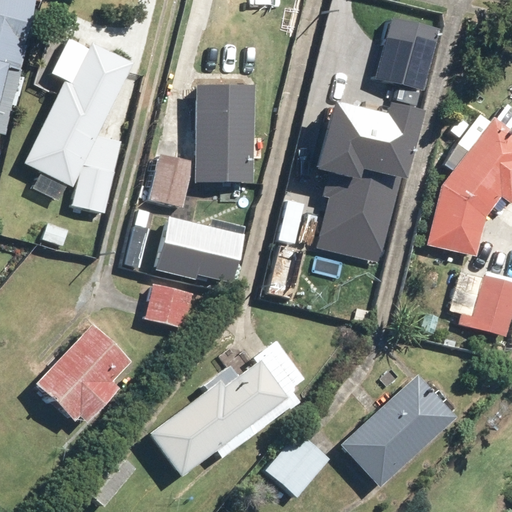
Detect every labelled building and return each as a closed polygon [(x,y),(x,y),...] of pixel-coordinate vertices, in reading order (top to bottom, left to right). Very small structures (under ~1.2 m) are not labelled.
[(0,0),(0,85),(5,65),(16,67),(21,37),(20,37),(28,0),(0,0)] [(389,18),(373,79),(424,92),(440,32),(389,18)] [(28,167),(67,186),(127,66),(88,46),(28,167)] [(196,87),(194,179),(249,180),(250,88),(196,87)] [(318,195),(328,198),(315,248),(344,256),(345,255),(376,262),(411,117),(375,108),(372,117),(324,106),(310,170),(324,173),(318,195)] [(484,215),(498,198),(508,205),(511,199),(511,137),(490,119),(441,180),(426,245),(474,256),(484,214),(484,215)] [(105,143),(70,207),(90,218),(125,155),(105,143)] [(156,158),(146,198),(177,206),(187,166),(156,158)] [(169,219),(158,258),(232,279),(243,240),(169,219)] [(162,235),(136,230),(132,251),(158,256),(162,235)] [(267,290),(293,297),(305,253),(279,246),(267,290)] [(460,323),(506,337),(511,317),(511,284),(476,273),(460,323)] [(150,287),(142,321),(179,329),(187,296),(150,287)] [(89,326),(33,382),(73,421),(128,365),(89,326)] [(151,437),(179,476),(287,399),(259,360),(151,437)] [(338,446),(377,487),(451,417),(413,376),(338,446)] [(267,470),(293,493),(322,462),(296,438),(267,470)] [(82,488),(102,505),(131,469),(111,453),(82,488)]
